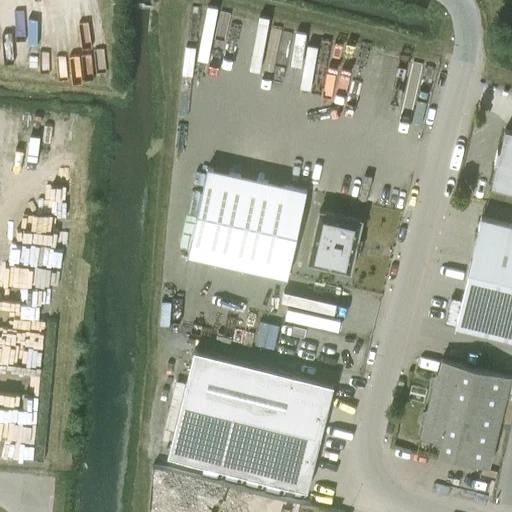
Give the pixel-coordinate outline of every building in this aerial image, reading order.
[(201,8),(188,62),(204,66),(218,12),(201,8)] [(300,35),(294,90),(322,93),(327,38),(300,35)] [(511,192),(511,131),(505,130),(500,152),(498,151),(494,165),(496,166),(491,187),(511,192)] [(188,256),(288,278),(307,190),(207,168),(188,256)] [(361,221),(320,211),(308,263),(350,272),(361,221)] [(468,271),(511,281),(511,224),(481,217),(468,271)] [(511,339),(511,281),(468,271),(461,300),(451,297),(445,322),(455,325),(455,326),(511,339)] [(252,342),(273,346),(277,323),(256,319),(252,342)] [(194,350),(181,403),(320,437),(334,385),(194,350)] [(422,435),(442,440),(439,454),(489,466),(511,375),(442,359),(438,373),(436,373),(422,435)] [(307,491),(320,437),(181,403),(168,456),(307,491)]
